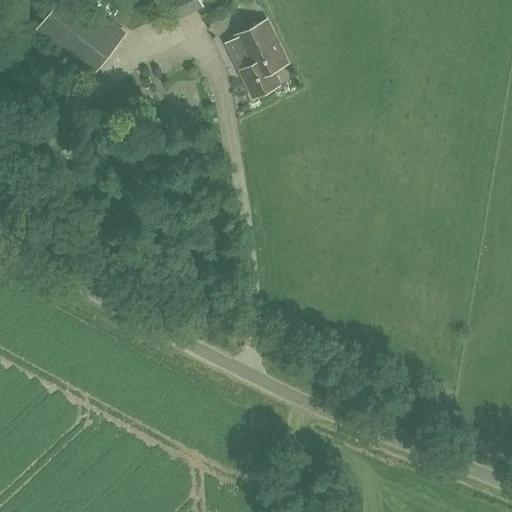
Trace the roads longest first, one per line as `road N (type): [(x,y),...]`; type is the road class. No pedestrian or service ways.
road 1 (unclassified): [(511,483),(370,427),(0,236)]
road 2 (track): [(281,381),(301,511)]
